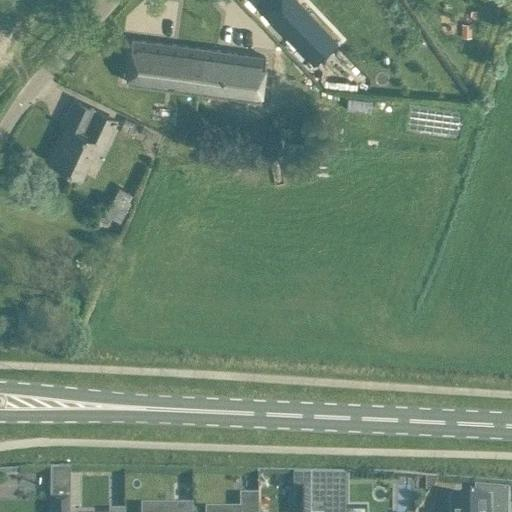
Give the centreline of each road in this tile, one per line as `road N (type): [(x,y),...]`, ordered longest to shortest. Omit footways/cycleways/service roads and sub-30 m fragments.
road 1 (secondary): [(511,425),(126,408)]
road 2 (unclassified): [(111,0),(0,137)]
road 3 (secondary): [(126,408),(97,397),(0,389)]
road 4 (secondary): [(0,416),(97,416),(126,408)]
